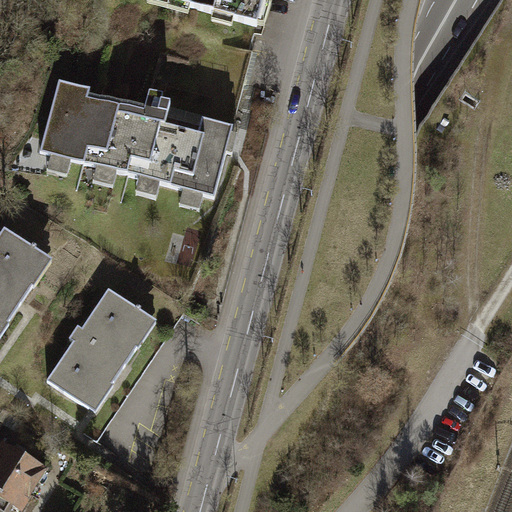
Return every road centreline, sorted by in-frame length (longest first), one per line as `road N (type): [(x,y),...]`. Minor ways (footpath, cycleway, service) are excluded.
road 1 (trunk): [(127,511),(347,191),(457,0)]
road 2 (tertiary): [(202,511),(338,0)]
road 3 (track): [(481,107),(472,273),(481,332),(511,281)]
road 4 (residential): [(351,511),(481,332)]
